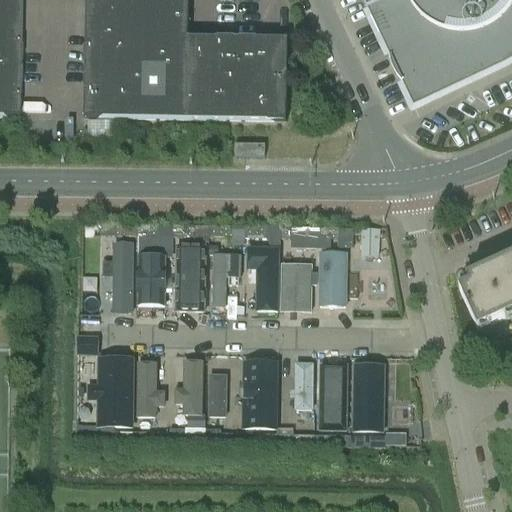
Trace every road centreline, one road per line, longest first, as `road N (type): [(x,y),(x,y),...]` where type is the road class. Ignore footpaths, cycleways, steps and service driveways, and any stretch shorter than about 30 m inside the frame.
road 1 (residential): [(0,182),(398,183)]
road 2 (unclassified): [(134,333),(440,338)]
road 3 (unclassified): [(398,183),(315,0)]
road 4 (residential): [(398,183),(463,169),(511,147)]
